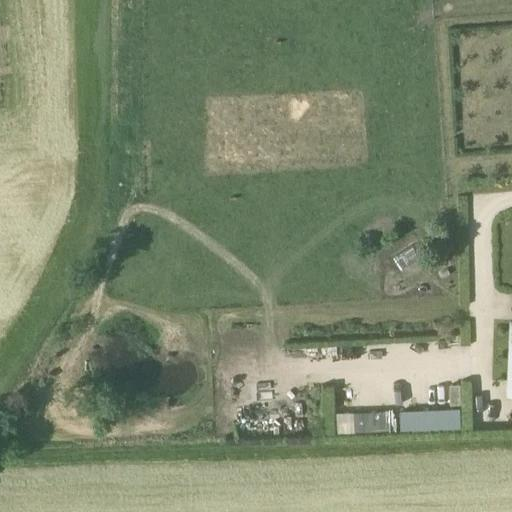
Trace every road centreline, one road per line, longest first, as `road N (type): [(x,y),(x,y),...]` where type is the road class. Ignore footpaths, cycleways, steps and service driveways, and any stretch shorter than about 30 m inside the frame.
road 1 (track): [(484,309),(194,330),(90,297),(130,187),(128,0)]
road 2 (track): [(484,309),(481,206),(511,203)]
